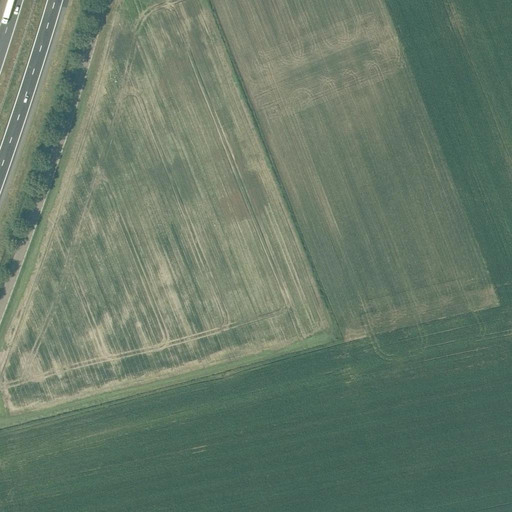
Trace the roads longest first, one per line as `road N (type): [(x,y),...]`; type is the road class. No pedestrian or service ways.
road 1 (unclassified): [(0,310),(102,0)]
road 2 (motorway): [(0,167),(51,0)]
